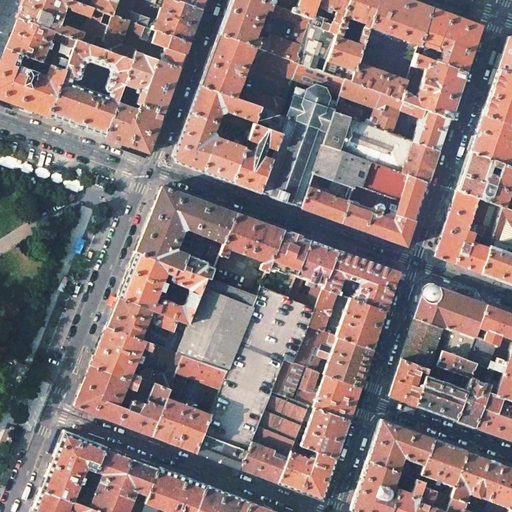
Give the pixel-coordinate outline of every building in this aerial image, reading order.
[(74,1),(70,0),(24,0),(22,4),(17,18),(52,31),(76,39),(79,41),(82,32),(65,26),(64,26),(63,27),(58,25),(65,6),(70,8),(70,10),(88,17),(91,7),(88,6),(74,1)] [(91,0),(88,6),(91,7),(111,14),(116,0),(91,0)] [(116,0),(111,14),(152,29),(154,23),(153,23),(152,22),(151,21),(149,18),(148,18),(149,17),(143,15),(143,16),(130,11),(133,0),(141,0),(141,1),(154,6),(155,3),(158,2),(162,1),(162,0),(116,0)] [(200,9),(172,0),(162,0),(162,1),(154,23),(152,29),(155,30),(188,42),(195,23),(200,9)] [(172,0),(200,9),(203,0),(172,0)] [(271,5),(258,0),(228,0),(224,14),(217,33),(254,47),(264,51),(268,39),(262,37),(259,38),(258,41),(253,39),(264,9),(268,10),(267,13),(268,16),(275,18),(276,15),(278,11),(278,7),(271,5)] [(258,0),(271,5),(273,1),(272,0),(297,0),(295,8),(292,7),(291,7),(290,11),(299,15),(310,19),(312,14),(315,4),(316,0),(258,0)] [(316,0),(315,4),(327,8),(325,11),(332,14),(333,11),(336,11),(333,18),(340,20),(347,0),(316,0)] [(350,83),(357,62),(368,27),(377,0),(347,0),(340,20),(339,24),(322,72),(344,80),(350,83)] [(408,0),(377,0),(368,27),(386,34),(383,41),(397,46),(400,39),(418,45),(418,44),(430,8),(419,4),(408,0)] [(111,14),(91,7),(88,17),(82,32),(79,41),(99,48),(111,14)] [(290,11),(278,7),(278,11),(276,15),(297,22),(299,15),(290,11)] [(454,17),(430,8),(418,44),(437,50),(436,54),(425,50),(424,51),(422,57),(464,72),(472,47),(479,26),(454,17)] [(152,29),(111,14),(99,48),(131,60),(134,51),(135,49),(120,44),(127,24),(139,37),(138,38),(147,42),(152,29)] [(339,24),(312,14),(310,19),(295,62),(298,63),(322,72),(339,24)] [(310,19),(299,15),(297,22),(291,37),(296,40),(294,44),(269,35),(268,39),(264,51),(295,62),(310,19)] [(52,31),(17,18),(10,35),(5,48),(48,64),(49,64),(51,57),(44,54),(46,48),(49,49),(51,46),(47,44),(49,40),(52,31)] [(188,42),(155,30),(151,43),(164,48),(159,61),(178,67),(184,52),(188,42)] [(76,39),(52,31),(49,40),(52,40),(59,42),(50,64),(65,70),(76,39)] [(254,47),(217,33),(207,61),(198,85),(234,98),(237,90),(251,55),(254,47)] [(511,37),(507,36),(501,53),(496,69),(511,74),(511,37)] [(118,97),(122,84),(131,60),(99,48),(79,41),(76,39),(65,70),(48,116),(50,117),(77,127),(103,136),(116,102),(118,97)] [(295,62),(264,51),(254,47),(251,55),(252,56),(253,56),(255,58),(255,57),(258,59),(257,61),(255,66),(292,79),(298,63),(295,62)] [(48,64),(5,48),(0,59),(0,98),(18,105),(48,116),(65,70),(50,64),(49,64),(45,75),(45,76),(26,68),(26,62),(43,68),(46,68),(48,64)] [(159,61),(134,51),(131,60),(122,84),(139,91),(135,103),(138,104),(162,113),(171,87),(178,67),(159,61)] [(422,57),(415,54),(409,73),(423,73),(414,99),(403,90),(399,101),(448,119),(457,93),(464,72),(422,57)] [(406,81),(357,62),(350,83),(379,93),(399,101),(403,90),(406,81)] [(298,63),(292,79),(313,87),(327,92),(338,96),(344,80),(322,72),(298,63)] [(511,74),(496,69),(488,94),(481,115),(511,125),(511,74)] [(350,83),(344,80),(338,96),(373,109),(376,101),(379,93),(350,83)] [(234,98),(198,85),(192,101),(188,112),(216,122),(220,113),(220,112),(224,110),(224,111),(253,121),(258,107),(234,98)] [(277,199),(300,208),(307,187),(312,173),(323,144),(335,113),(332,112),(335,104),(327,100),(327,92),(313,87),(307,93),(296,90),(286,118),(280,134),(259,193),(277,199)] [(244,93),(237,90),(234,98),(258,107),(279,115),(285,100),(275,97),(274,99),(249,90),(244,92),(244,93)] [(399,101),(379,93),(376,101),(398,109),(419,117),(412,141),(437,151),(443,132),(448,119),(399,101)] [(398,109),(376,101),(373,109),(371,114),(367,125),(390,133),(398,109)] [(136,109),(116,102),(103,136),(126,145),(147,152),(155,132),(162,113),(138,104),(136,109)] [(371,114),(336,102),(335,104),(332,112),(335,113),(367,125),(371,114)] [(280,134),(286,118),(279,115),(258,107),(253,121),(252,124),(280,134)] [(202,172),(215,137),(214,137),(212,133),(213,133),(216,122),(188,112),(179,137),(171,156),(174,162),(202,172)] [(390,133),(367,125),(335,113),(323,144),(370,161),(427,182),(430,173),(433,162),(437,151),(412,141),(390,133)] [(511,125),(481,115),(474,135),(469,151),(506,165),(511,147),(511,125)] [(245,143),(231,183),(246,188),(259,193),(280,134),(252,124),(245,143)] [(231,183),(245,143),(234,139),(233,143),(215,137),(202,172),(218,178),(231,183)] [(323,144),(312,173),(353,188),(354,185),(358,186),(360,187),(370,161),(323,144)] [(511,166),(506,165),(469,151),(461,175),(456,190),(477,197),(501,207),(503,207),(511,182),(511,166)] [(427,182),(370,161),(360,187),(399,201),(418,208),(427,182)] [(358,186),(354,185),(353,188),(348,201),(340,222),(369,233),(406,246),(413,222),(418,208),(399,201),(392,220),(378,215),(382,207),(380,204),(378,203),(375,204),(374,209),(358,203),(357,207),(352,205),(358,186)] [(144,227),(135,251),(168,265),(180,270),(181,268),(186,254),(173,249),(174,248),(175,246),(176,245),(176,244),(176,242),(177,242),(184,227),(186,228),(195,232),(206,203),(196,199),(161,186),(153,205),(144,227)] [(348,201),(307,187),(300,208),(321,215),(340,222),(348,201)] [(477,197),(456,190),(446,219),(434,256),(479,273),(488,245),(490,239),(481,236),(478,244),(470,241),(473,233),(466,231),(477,197)] [(501,207),(477,197),(466,231),(473,233),(481,236),(490,239),(501,207)] [(235,213),(206,203),(195,232),(212,239),(213,243),(210,243),(205,256),(206,259),(215,262),(218,255),(235,213)] [(511,210),(503,207),(501,207),(490,239),(488,245),(511,253),(511,210)] [(255,221),(235,213),(218,255),(224,257),(226,251),(225,247),(264,262),(261,264),(258,269),(265,272),(282,230),(255,221)] [(295,275),(309,240),(294,234),(282,230),(265,272),(259,287),(287,297),(295,275)] [(319,244),(309,240),(295,275),(304,278),(307,280),(322,285),(336,250),(319,244)] [(511,253),(488,245),(479,273),(511,285),(511,253)] [(357,258),(336,250),(322,285),(321,288),(336,293),(340,295),(341,292),(337,290),(342,276),(343,276),(349,278),(357,258)] [(168,265),(135,251),(124,277),(116,296),(150,310),(153,302),(165,272),(168,265)] [(205,261),(186,254),(181,268),(206,276),(209,278),(213,267),(207,265),(205,261)] [(397,272),(357,258),(349,278),(359,282),(354,296),(350,295),(349,298),(384,311),(391,289),(397,272)] [(172,281),(187,287),(188,291),(183,304),(179,305),(165,300),(164,300),(163,300),(161,300),(160,302),(159,304),(153,302),(150,310),(186,324),(206,276),(181,268),(180,270),(168,265),(165,272),(171,274),(170,277),(170,279),(170,280),(171,281),(172,281)] [(304,278),(295,275),(287,297),(314,306),(321,288),(322,285),(307,280),(306,284),(312,287),(310,294),(299,291),(304,278)] [(287,297),(259,287),(256,294),(209,278),(206,276),(186,324),(174,354),(181,357),(225,374),(219,389),(211,407),(209,414),(194,451),(217,459),(239,468),(249,442),(269,391),(282,359),(292,362),(306,325),(314,306),(287,297)] [(413,318),(440,327),(437,335),(445,338),(441,351),(465,360),(474,337),(485,304),(433,285),(432,285),(430,285),(426,286),(423,289),(422,291),(419,300),(413,318)] [(336,293),(321,288),(314,306),(306,325),(322,331),(336,293)] [(150,310),(116,296),(109,315),(104,326),(139,339),(150,310)] [(349,298),(348,298),(334,335),(336,336),(371,349),(378,328),(379,325),(384,311),(349,298)] [(511,314),(485,304),(474,337),(495,345),(498,337),(501,338),(502,336),(511,339),(511,314)] [(186,324),(150,310),(139,339),(174,354),(186,324)] [(436,366),(441,351),(445,338),(437,335),(440,327),(413,318),(405,340),(399,359),(426,369),(434,372),(436,366)] [(322,331),(306,325),(292,362),(302,366),(306,367),(317,371),(317,372),(319,368),(316,366),(320,356),(327,359),(336,336),(334,335),(322,331)] [(168,389),(175,372),(181,357),(174,354),(139,339),(104,326),(95,349),(89,365),(136,382),(138,376),(168,389)] [(371,349),(336,336),(327,359),(322,373),(323,374),(358,387),(365,366),(371,349)] [(495,345),(474,337),(465,360),(474,363),(487,368),(495,345)] [(511,344),(502,373),(494,394),(501,397),(504,398),(511,400),(511,344)] [(465,360),(441,351),(436,366),(469,378),(474,363),(465,360)] [(225,374),(181,357),(175,372),(185,376),(206,384),(219,389),(225,374)] [(292,362),(282,359),(269,391),(289,398),(302,366),(292,362)] [(426,369),(399,359),(393,379),(387,395),(414,405),(422,381),(416,379),(419,371),(424,373),(426,369)] [(473,426),(486,391),(493,370),(487,368),(474,363),(469,378),(465,389),(454,419),(465,423),(473,426)] [(150,434),(165,397),(168,389),(138,376),(136,382),(89,365),(79,389),(73,405),(111,419),(150,434)] [(317,371),(306,367),(294,400),(308,405),(311,406),(316,394),(309,392),(317,371)] [(434,372),(426,369),(424,373),(422,381),(414,405),(435,413),(454,419),(465,389),(433,377),(434,372)] [(185,376),(175,372),(168,389),(165,397),(176,401),(185,376)] [(358,387),(323,374),(316,394),(311,406),(313,407),(347,419),(354,400),(358,387)] [(219,389),(206,384),(199,402),(211,407),(219,389)] [(269,391),(249,442),(239,468),(259,476),(276,482),(287,457),(292,443),(298,428),(308,405),(294,400),(289,398),(269,391)] [(494,394),(486,391),(473,426),(495,435),(511,440),(511,400),(504,398),(503,403),(499,402),(501,397),(494,394)] [(176,401),(165,397),(150,434),(173,443),(194,451),(209,414),(176,401)] [(347,419),(313,407),(304,430),(298,428),(292,443),(301,446),(315,451),(335,457),(342,436),(347,419)] [(432,438),(379,419),(372,441),(365,460),(402,473),(410,476),(413,469),(408,467),(410,464),(401,460),(402,455),(404,458),(422,465),(432,438)] [(77,436),(62,430),(49,463),(39,489),(71,501),(80,479),(82,481),(84,477),(81,476),(84,468),(84,467),(85,464),(87,467),(95,470),(104,446),(77,436)] [(445,443),(432,438),(422,465),(419,474),(452,486),(464,450),(445,443)] [(301,446),(292,443),(287,457),(276,482),(299,491),(321,499),(328,476),(335,457),(315,451),(312,459),(299,454),(301,446)] [(115,450),(104,446),(95,470),(101,473),(87,508),(98,511),(108,511),(131,456),(115,450)] [(511,467),(495,461),(464,450),(452,486),(449,495),(463,501),(467,502),(467,500),(465,499),(467,494),(469,493),(487,500),(486,503),(483,502),(481,507),(493,511),(506,511),(511,495),(511,467)] [(144,461),(131,456),(108,511),(126,511),(135,490),(146,495),(157,466),(144,461)] [(402,473),(365,460),(356,487),(349,510),(354,511),(388,511),(394,498),(389,496),(393,482),(398,484),(402,474),(402,473)] [(182,475),(157,466),(146,495),(143,502),(158,508),(168,511),(194,511),(205,484),(182,475)] [(410,476),(402,473),(402,474),(415,479),(410,493),(397,488),(394,498),(388,511),(411,511),(420,485),(422,481),(417,479),(410,476)] [(428,483),(422,481),(420,485),(439,492),(441,488),(439,487),(439,486),(438,484),(431,482),(428,483)] [(228,493),(205,484),(194,511),(243,511),(248,501),(228,493)] [(459,511),(463,501),(449,495),(439,492),(420,485),(411,511),(459,511)] [(71,501),(39,489),(29,511),(70,511),(71,509),(74,503),(71,501)] [(143,502),(137,500),(132,511),(139,511),(143,502)] [(264,507),(248,501),(243,511),(272,511),(273,510),(264,507)] [(493,511),(481,507),(467,502),(463,501),(459,511),(493,511)] [(156,511),(158,508),(143,502),(139,511),(156,511)] [(98,511),(87,508),(74,503),(71,509),(76,511),(75,511),(98,511)]
